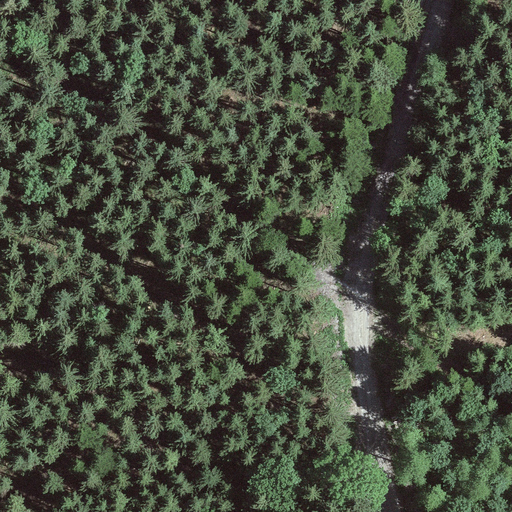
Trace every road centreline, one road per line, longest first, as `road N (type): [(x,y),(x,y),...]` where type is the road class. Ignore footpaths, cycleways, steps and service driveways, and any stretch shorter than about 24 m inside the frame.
road 1 (track): [(392,511),(360,360),(365,245),(438,0)]
road 2 (track): [(0,34),(151,136),(362,304)]
